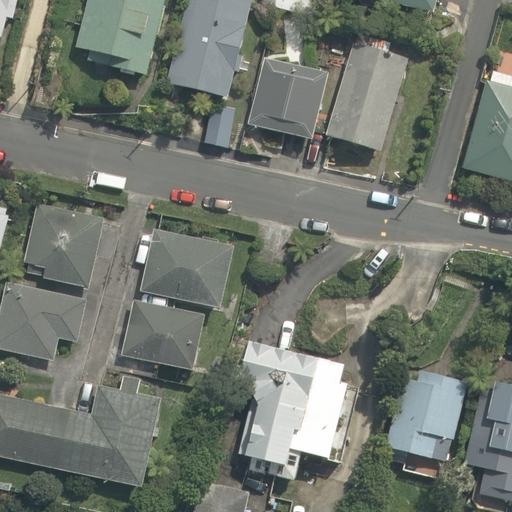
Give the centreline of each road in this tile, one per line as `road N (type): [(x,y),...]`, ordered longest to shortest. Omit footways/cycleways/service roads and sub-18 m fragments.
road 1 (residential): [(0,139),(434,228)]
road 2 (residential): [(434,228),(489,0)]
road 3 (unknown): [(143,168),(85,386)]
